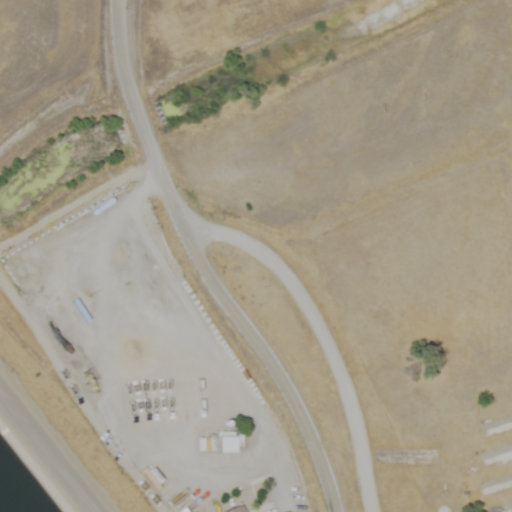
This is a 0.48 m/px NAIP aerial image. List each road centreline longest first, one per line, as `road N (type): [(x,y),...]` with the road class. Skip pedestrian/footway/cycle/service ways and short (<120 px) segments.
road 1 (tertiary): [(335,511),(304,425),(195,248),(116,68),(114,0)]
road 2 (residential): [(378,511),(354,398),(321,323),(260,250),(183,221)]
